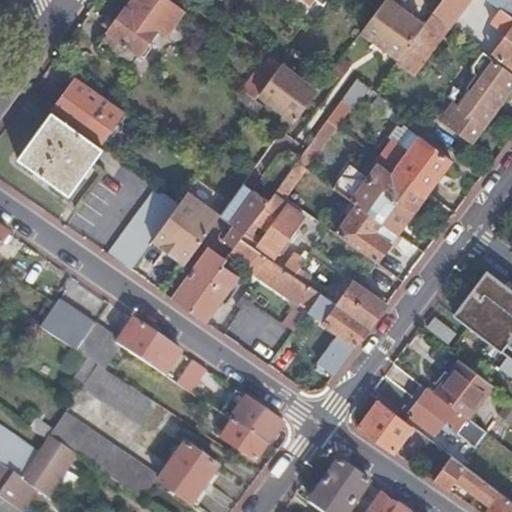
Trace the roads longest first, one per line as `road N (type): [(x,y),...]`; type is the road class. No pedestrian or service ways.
road 1 (residential): [(321,423),(0,201)]
road 2 (residential): [(466,231),(321,423)]
road 3 (residential): [(450,511),(321,423)]
